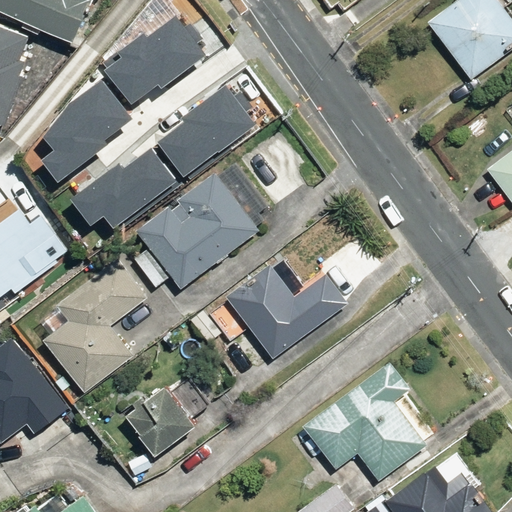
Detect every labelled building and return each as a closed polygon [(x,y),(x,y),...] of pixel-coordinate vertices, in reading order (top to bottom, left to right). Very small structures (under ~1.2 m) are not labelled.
[(0,0),(0,11),(72,45),(92,0),(0,0)] [(511,47),(511,17),(498,0),(453,0),(424,23),(469,81),(511,47)] [(212,46),(184,9),(111,63),(139,100),(212,46)] [(0,123),(3,124),(30,34),(0,24),(0,123)] [(130,108),(106,76),(43,123),(67,155),(130,108)] [(260,114),(234,80),(165,131),(190,165),(260,114)] [(511,98),(511,99),(511,147),(485,169),(511,204),(511,98)] [(175,171),(154,143),(78,199),(99,227),(175,171)] [(169,276),(178,288),(259,229),(215,169),(132,229),(146,248),(134,257),(155,286),(169,276)] [(6,238),(0,230),(0,290),(6,286),(13,296),(68,258),(38,215),(6,238)] [(147,301),(115,258),(56,302),(69,320),(39,343),(80,397),(134,356),(112,327),(147,301)] [(224,296),(270,359),(347,302),(324,270),(292,294),(270,263),(224,296)] [(231,340),(204,307),(188,320),(215,353),(231,340)] [(69,407),(8,335),(0,341),(0,442),(1,444),(38,413),(48,425),(69,407)] [(388,359),(300,423),(332,468),(356,451),(376,480),(425,445),(392,400),(409,388),(388,359)] [(160,387),(122,415),(154,459),(196,428),(188,417),(215,398),(197,373),(166,396),(160,387)] [(496,511),(453,453),(394,496),(390,490),(365,507),(368,511),(496,511)] [(348,511),(354,508),(333,482),(296,511),(348,511)] [(57,511),(98,511),(85,492),(57,511)] [(44,511),(37,502),(23,511),(44,511)]
